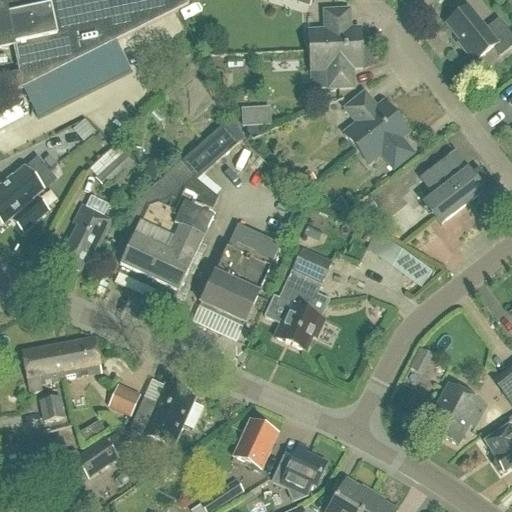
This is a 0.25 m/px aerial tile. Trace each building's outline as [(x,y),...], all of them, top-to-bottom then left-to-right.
[(115,45),(188,8),(186,2),(185,0),(2,0),(5,13),(0,14),(0,49),(12,47),(18,76),(21,92),(22,91),(36,120),(129,73),(115,45)] [(302,0),(301,6),(310,9),(313,0),(302,0)] [(485,31),(467,10),(457,18),(455,16),(447,22),(448,25),(445,27),(459,45),(457,46),(473,65),(492,50),(499,59),(511,48),(511,38),(498,21),(485,31)] [(308,34),(309,55),(360,52),(359,31),(349,32),(348,12),(323,14),(324,33),(308,34)] [(360,52),(309,55),(310,75),(326,74),(327,93),(353,91),(352,72),(361,71),(360,52)] [(356,153),(396,121),(384,105),(376,111),(364,96),(344,112),(356,127),(343,137),(356,153)] [(272,111),(243,112),(244,130),(273,129),(272,111)] [(409,137),(396,121),(356,153),(368,169),(381,159),(393,173),(413,157),(401,143),(409,137)] [(238,145),(222,128),(180,165),(196,183),(238,145)] [(467,172),(454,155),(420,180),(433,197),(423,205),(440,228),(482,195),(465,173),(467,172)] [(130,166),(122,156),(94,181),(102,190),(130,166)] [(54,181),(36,160),(12,181),(10,180),(0,188),(0,224),(4,229),(11,222),(22,236),(47,214),(34,199),(54,181)] [(195,183),(179,167),(138,202),(117,246),(127,251),(118,269),(177,297),(213,220),(208,218),(216,200),(195,183)] [(303,195),(319,182),(312,173),(296,186),(303,195)] [(382,219),(368,201),(349,216),(357,226),(360,225),(366,232),(382,219)] [(110,223),(80,208),(71,226),(76,229),(58,264),(78,274),(89,254),(93,256),(110,223)] [(198,307),(242,327),(270,267),(279,247),(256,237),(234,227),(225,247),(198,307)] [(277,301),(273,299),(264,319),(281,326),(274,341),(304,355),(320,322),(319,321),(327,303),(315,297),(330,266),(299,252),(277,301)] [(93,342),(57,349),(64,384),(100,376),(93,342)] [(64,384),(57,349),(20,357),(28,396),(40,393),(39,389),(64,384)] [(511,373),(495,386),(511,408),(511,373)] [(139,398),(117,388),(107,410),(129,420),(139,398)] [(176,395),(164,389),(155,410),(143,404),(130,434),(172,452),(193,402),(189,400),(190,398),(177,392),(176,395)] [(485,409),(448,389),(425,430),(456,447),(468,426),(474,429),(485,409)] [(63,422),(59,400),(38,404),(42,426),(63,422)] [(511,421),(509,423),(511,426),(511,428),(511,430),(510,428),(483,446),(494,463),(492,468),(498,476),(504,476),(505,477),(511,472),(511,421)] [(277,437),(249,425),(233,461),(261,474),(277,437)] [(65,458),(61,443),(25,452),(31,478),(68,469),(67,466),(75,464),(88,482),(118,461),(105,443),(80,461),(76,455),(65,458)] [(306,452),(298,448),(291,463),(282,459),(270,486),(287,494),(291,506),(306,501),(311,489),(314,490),(325,466),(304,456),(306,452)] [(217,511),(242,495),(234,483),(192,511),(217,511)] [(327,511),(362,511),(370,499),(345,483),(327,511)] [(392,511),(370,499),(362,511),(392,511)]
